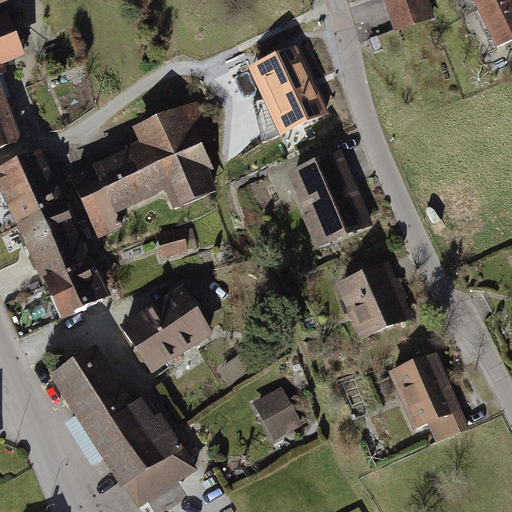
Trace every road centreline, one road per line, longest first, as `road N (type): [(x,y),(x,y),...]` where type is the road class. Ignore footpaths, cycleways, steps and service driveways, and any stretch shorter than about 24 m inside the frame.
road 1 (residential): [(328,0),(361,106),(511,407)]
road 2 (residential): [(74,511),(0,339)]
